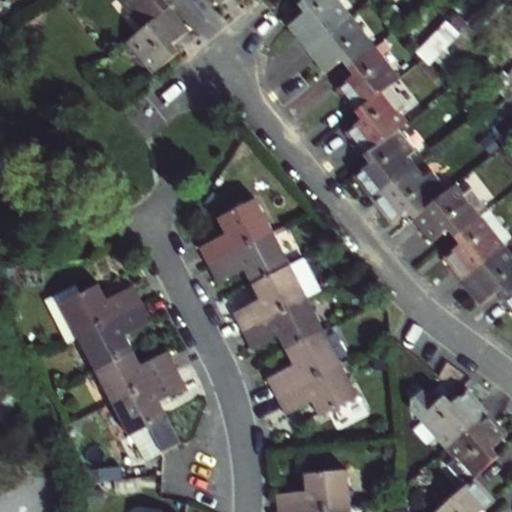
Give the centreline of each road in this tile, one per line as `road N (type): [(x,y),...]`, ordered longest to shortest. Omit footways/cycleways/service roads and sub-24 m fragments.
road 1 (residential): [(217,58),(394,283),(511,376)]
road 2 (residential): [(247,511),(237,418),(218,362),(139,216)]
